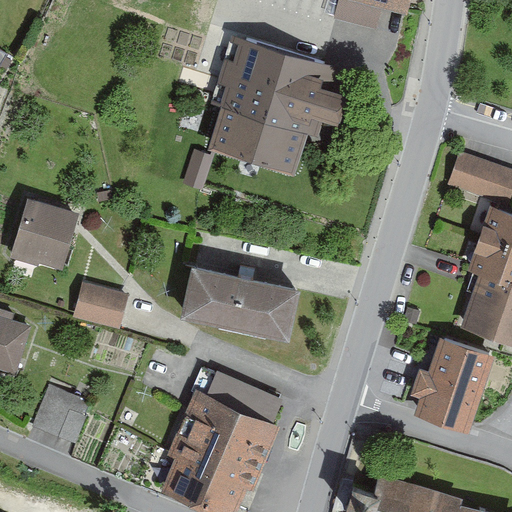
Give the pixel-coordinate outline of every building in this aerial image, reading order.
[(404,0),(324,0),(324,1),(336,5),(330,25),(375,39),(382,13),(399,18),(404,0)] [(323,70),(200,25),(178,85),(219,99),(200,151),(283,181),(304,122),(325,129),(337,96),(316,89),(323,70)] [(511,173),(511,167),(457,152),(450,177),(506,193),(511,173)] [(199,193),(209,159),(191,154),(180,187),(199,193)] [(80,217),(28,202),(12,257),(65,272),(80,217)] [(511,218),(480,208),(461,267),(476,271),(511,282),(511,218)] [(177,317),(278,340),(289,293),(187,270),(177,317)] [(511,282),(476,271),(459,325),(511,341),(511,282)] [(123,298),(79,286),(70,318),(114,331),(123,298)] [(23,328),(0,321),(0,374),(9,377),(23,328)] [(481,357),(434,343),(412,413),(460,427),(481,357)] [(211,373),(200,398),(266,426),(276,401),(211,373)] [(34,423),(76,440),(93,398),(51,381),(34,423)] [(245,493),(272,429),(266,426),(200,398),(189,393),(162,457),(168,460),(153,495),(192,511),(230,511),(240,491),(245,493)] [(463,490),(378,470),(374,485),(353,480),(346,510),(353,511),(511,511),(511,507),(461,495),(463,490)]
